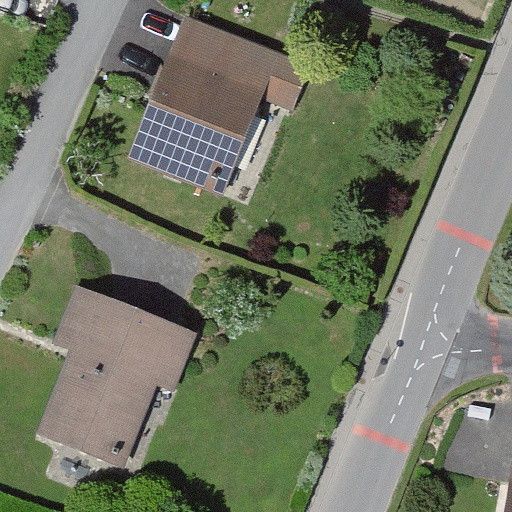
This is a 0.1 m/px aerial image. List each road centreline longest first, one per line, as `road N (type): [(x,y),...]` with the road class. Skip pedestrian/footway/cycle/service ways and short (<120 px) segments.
road 1 (tertiary): [(414,351),(511,100)]
road 2 (tertiary): [(355,511),(414,351)]
